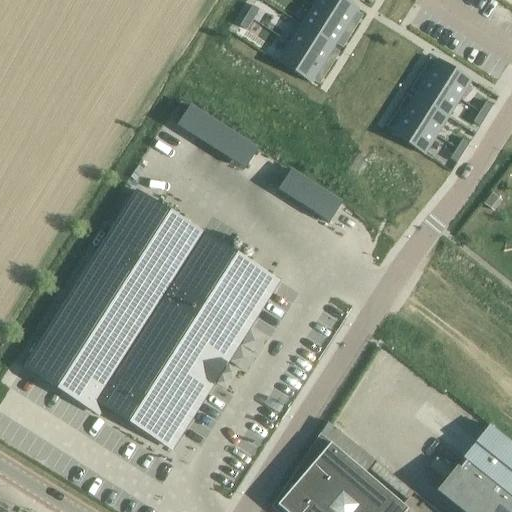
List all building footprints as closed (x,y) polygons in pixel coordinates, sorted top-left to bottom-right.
[(342,0),(317,0),(313,8),(345,28),(357,9),(342,0)] [(253,21),(260,11),(253,7),(246,17),(253,21)] [(313,8),(301,26),(334,46),(345,28),(313,8)] [(246,17),(240,27),(247,31),(253,21),(246,17)] [(301,26),(290,44),(322,65),(334,46),(301,26)] [(290,44),(278,63),(310,84),(322,65),(290,44)] [(437,60),(425,79),(458,99),(470,80),(437,60)] [(425,79),(414,97),(446,118),(458,99),(425,79)] [(414,97),(402,115),(435,136),(446,118),(414,97)] [(493,107),(486,103),(480,113),(486,118),(493,107)] [(177,128),(197,141),(211,120),(190,107),(177,128)] [(486,118),(480,113),(473,123),(480,128),(486,118)] [(402,115),(390,134),(423,155),(435,136),(402,115)] [(463,140),(457,150),(463,154),(470,144),(463,140)] [(457,164),(463,154),(457,150),(450,160),(457,164)] [(278,192),(329,225),(342,204),(291,171),(278,192)] [(136,191),(23,369),(92,412),(97,404),(164,446),(271,277),(136,191)] [(406,511),(408,511),(320,436),(328,425),(327,424),(271,508),(275,511),(406,511)] [(511,511),(511,444),(492,428),(485,437),(472,453),(446,485),(441,491),(466,511),(511,511)] [(453,471),(437,458),(430,466),(429,467),(445,480),(446,479),(453,471)]
